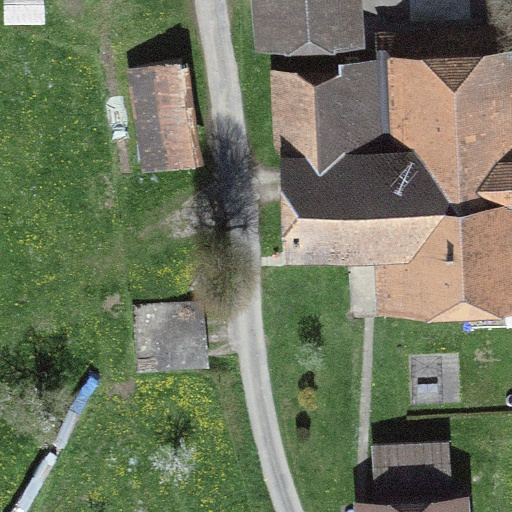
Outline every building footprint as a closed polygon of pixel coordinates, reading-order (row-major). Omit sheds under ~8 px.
[(260,0),(263,47),(365,41),(362,0),(260,0)] [(401,256),(404,306),(511,299),(511,49),(406,56),(410,134),(389,135),(384,55),(351,57),(352,67),(290,71),(301,262),(401,256)] [(118,66),(135,166),(197,155),(180,55),(118,66)] [(206,295),(138,297),(140,362),(208,360),(206,295)] [(366,439),(371,511),(458,511),(454,433),(366,439)]
